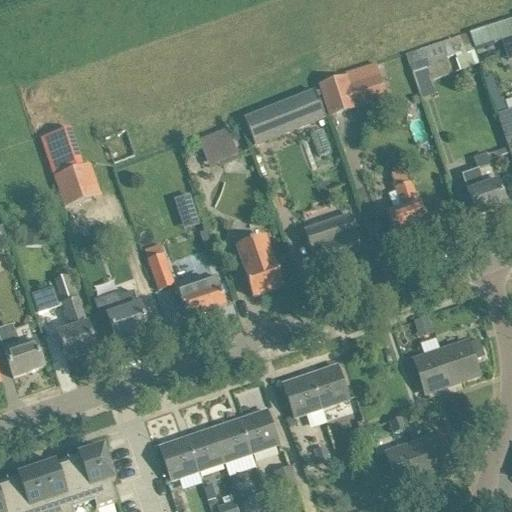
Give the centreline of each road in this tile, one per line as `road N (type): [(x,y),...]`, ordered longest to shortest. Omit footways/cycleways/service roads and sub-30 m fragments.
road 1 (unclassified): [(0,428),(487,264)]
road 2 (residential): [(476,511),(510,406),(510,356),(487,264)]
